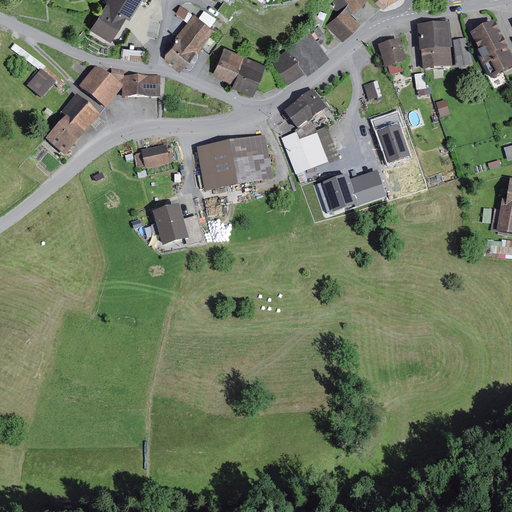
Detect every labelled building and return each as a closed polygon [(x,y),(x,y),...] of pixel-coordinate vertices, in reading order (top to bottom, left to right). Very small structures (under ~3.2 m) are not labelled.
[(138,0),(103,0),(102,2),(103,3),(122,16),(126,18),(138,0)] [(365,17),(349,0),(344,0),(325,18),(344,37),(365,17)] [(369,0),(376,8),(386,0),(369,0)] [(105,42),(122,16),(103,3),(86,29),(105,42)] [(215,30),(196,13),(176,36),(178,38),(193,51),(195,53),(215,30)] [(511,67),(511,60),(492,21),(467,34),(489,79),(511,67)] [(415,25),(417,51),(419,51),(449,49),(447,22),(415,25)] [(322,54),(308,32),(277,53),(291,75),(322,54)] [(177,70),(193,51),(178,38),(161,57),(177,70)] [(377,45),(383,67),(405,61),(398,39),(377,45)] [(134,46),(133,54),(141,56),(143,47),(134,46)] [(266,64),(228,49),(218,75),(256,90),(266,64)] [(450,67),(449,49),(419,51),(421,70),(425,69),(448,67),(450,67)] [(77,87),(104,109),(122,87),(95,65),(77,87)] [(448,67),(425,69),(426,86),(449,84),(448,67)] [(56,83),(42,71),(30,84),(44,96),(56,83)] [(160,76),(122,75),(122,87),(122,97),(159,99),(160,76)] [(365,86),(369,101),(383,97),(378,82),(365,86)] [(305,121),(306,123),(310,121),(326,109),(311,90),(281,112),(294,129),(295,129),(305,121)] [(448,96),(438,99),(442,114),(452,111),(448,96)] [(100,116),(80,101),(48,141),(68,157),(100,116)] [(296,133),(299,140),(317,133),(317,131),(310,121),(306,123),(305,121),(295,129),(296,133)] [(329,164),(340,160),(328,127),(317,131),(317,133),(329,163),(329,164)] [(282,138),(296,175),(329,163),(317,133),(299,140),(296,133),(282,138)] [(196,147),(203,192),(271,180),(264,136),(196,147)] [(141,150),(145,169),(169,164),(165,145),(141,150)] [(511,236),(511,182),(505,182),(500,236),(511,236)] [(149,213),(160,247),(185,239),(179,220),(175,205),(149,213)] [(179,220),(185,239),(187,246),(204,241),(196,215),(179,220)] [(511,238),(489,236),(488,253),(511,255),(511,238)]
